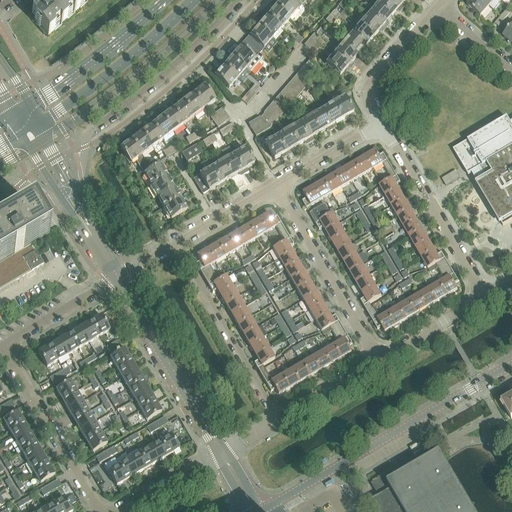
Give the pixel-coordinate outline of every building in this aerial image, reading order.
[(53,0),(50,3),(47,0),(44,0),(42,3),(44,5),(32,15),(36,19),(34,21),(48,37),(89,0),(53,0)] [(283,0),(276,9),(289,20),(298,11),(302,5),(296,0),(286,0),(283,0)] [(382,0),(377,6),(391,18),(399,8),(389,0),(382,0)] [(389,0),(399,8),(406,0),(389,0)] [(489,7),(480,0),(472,0),(467,6),(480,17),(489,7)] [(391,18),(377,6),(369,16),(382,28),(391,18)] [(289,20),(276,9),(270,15),(269,14),(266,17),(281,30),(289,20)] [(501,17),(504,20),(510,14),(506,11),(501,17)] [(330,17),(335,21),(339,16),(334,12),(330,17)] [(369,16),(360,26),(374,38),(382,28),(369,16)] [(259,28),(272,40),(281,30),(266,17),(263,20),(264,22),(259,28)] [(335,21),(330,17),(326,21),(331,26),(335,21)] [(504,20),(501,17),(495,24),(499,27),(504,20)] [(374,38),(360,26),(352,36),(365,48),(374,38)] [(511,45),(511,26),(503,37),(511,45)] [(247,45),(259,55),(264,50),(272,40),(259,28),(250,38),(252,40),(247,45)] [(319,39),(314,35),(304,46),(309,50),(319,39)] [(343,46),(357,57),(365,48),(352,36),(343,46)] [(298,37),(294,41),(299,46),(303,41),(298,37)] [(309,50),(313,54),(314,55),(324,43),(319,39),(309,50)] [(295,51),(299,46),(294,41),(290,46),(295,51)] [(232,58),(246,70),(255,60),(259,55),(247,45),(243,50),(241,48),(232,58)] [(348,67),(351,63),(357,57),(343,46),(334,55),(348,67)] [(339,77),(348,67),(334,55),(326,65),(339,77)] [(222,67),(237,80),(246,70),(232,58),(226,65),(225,64),(222,67)] [(306,65),(317,75),(322,70),(311,60),(306,65)] [(302,70),(313,80),(317,75),(306,65),(302,70)] [(237,80),(222,67),(219,70),(221,72),(215,78),(229,90),(237,80)] [(298,75),(309,85),(313,80),(302,70),(298,75)] [(293,80),(305,89),(309,85),(298,75),(293,80)] [(264,86),(269,81),(265,77),(260,83),(264,86)] [(289,84),(301,94),(305,89),(293,80),(289,84)] [(285,89),(296,99),(301,94),(289,84),(285,89)] [(251,90),(256,95),(260,90),(255,86),(251,90)] [(193,94),(204,110),(218,100),(212,91),(209,94),(204,88),(197,93),(196,92),(193,94)] [(281,94),(292,104),(296,99),(285,89),(281,94)] [(256,95),(251,90),(242,101),(247,106),(256,95)] [(183,104),(194,118),(204,110),(193,94),(189,97),(190,98),(183,104)] [(277,99),(288,109),(292,104),(281,94),(277,99)] [(272,104),(284,114),(288,109),(277,99),(272,104)] [(332,105),(342,121),(353,114),(344,99),(332,105)] [(194,118),(183,104),(176,109),(175,107),(172,110),(184,126),(194,118)] [(268,109),(279,119),(284,114),(272,104),(268,109)] [(321,112),(330,128),(342,121),(332,105),(321,112)] [(214,123),(226,114),(222,109),(210,118),(214,123)] [(264,114),(275,123),(279,119),(268,109),(264,114)] [(184,126),(172,110),(168,112),(169,114),(162,119),(173,133),(184,126)] [(310,119),(319,134),(330,128),(321,112),(310,119)] [(226,114),(214,123),(218,129),(230,120),(226,114)] [(261,119),(270,127),(274,123),(275,124),(275,123),(264,114),(264,115),(261,119)] [(271,128),(270,127),(261,119),(260,118),(248,125),(256,138),(269,130),(271,128)] [(173,133),(162,119),(155,124),(154,123),(151,125),(163,141),(173,133)] [(299,125),(308,141),(319,134),(310,119),(299,125)] [(507,119),(453,151),(463,167),(468,176),(472,174),(474,177),(473,177),(476,181),(477,183),(475,184),(499,225),(501,224),(510,218),(511,217),(511,122),(510,124),(507,119)] [(163,141),(151,125),(148,128),(149,129),(141,135),(152,149),(163,141)] [(223,138),(236,131),(232,125),(219,132),(223,138)] [(288,132),(297,147),(308,141),(299,125),(288,132)] [(276,138),(286,154),(297,147),(288,132),(276,138)] [(191,136),(195,142),(200,139),(197,133),(191,136)] [(152,149),(141,135),(135,139),(134,138),(130,141),(142,157),(152,149)] [(195,142),(191,136),(186,139),(189,146),(195,142)] [(208,139),(212,145),(217,142),(214,136),(208,139)] [(286,154),(276,138),(265,145),(274,161),(286,154)] [(212,145),(208,139),(203,142),(206,148),(212,145)] [(423,140),(418,143),(421,150),(427,147),(423,140)] [(147,163),(142,157),(130,141),(127,143),(128,145),(120,150),(131,165),(136,161),(144,176),(153,170),(150,165),(148,166),(147,163)] [(168,150),(172,156),(177,152),(174,146),(168,150)] [(182,155),(187,163),(202,154),(197,146),(182,155)] [(172,156),(168,150),(163,153),(167,159),(172,156)] [(234,157),(243,172),(254,165),(245,150),(234,157)] [(376,152),(365,158),(373,171),(383,165),(388,162),(383,155),(379,157),(376,152)] [(243,172),(234,157),(222,163),(231,179),(243,172)] [(355,164),(363,177),(373,171),(365,158),(355,164)] [(150,165),(153,170),(160,166),(157,161),(152,164),(150,165)] [(388,162),(383,165),(386,170),(391,168),(388,162)] [(231,179),(222,163),(211,170),(220,185),(231,179)] [(345,170),(352,183),(363,177),(355,164),(345,170)] [(153,170),(144,176),(151,188),(167,179),(160,166),(153,170)] [(386,170),(389,176),(394,173),(391,168),(386,170)] [(220,185),(211,170),(200,177),(193,180),(203,196),(209,192),(217,187),(217,188),(221,186),(220,185)] [(335,176),(342,189),(352,183),(345,170),(335,176)] [(456,171),(442,180),(446,187),(460,179),(456,171)] [(324,182),(332,195),(342,189),(335,176),(324,182)] [(397,177),(392,180),(380,187),(386,198),(399,190),(396,186),(400,183),(397,177)] [(167,179),(151,188),(158,198),(173,189),(167,179)] [(314,188),(322,201),(332,195),(324,182),(314,188)] [(322,201),(314,188),(304,194),(307,200),(303,202),(307,209),(322,201)] [(173,189),(158,198),(164,210),(180,200),(173,189)] [(399,190),(386,198),(392,208),(405,201),(399,190)] [(180,200),(164,210),(171,221),(187,212),(180,200)] [(405,201),(392,208),(398,218),(411,211),(405,201)] [(331,216),(328,212),(325,206),(310,215),(316,225),(331,216)] [(50,234),(34,207),(0,227),(0,291),(32,272),(25,260),(36,253),(31,245),(50,234)] [(411,211),(398,218),(404,228),(417,221),(411,211)] [(259,221),(266,233),(276,228),(281,225),(277,217),(272,220),(269,214),(259,221)] [(326,233),(339,225),(333,215),(331,216),(316,225),(319,231),(324,228),(326,233)] [(266,233),(259,221),(248,227),(256,239),(266,233)] [(417,221),(404,228),(410,239),(423,231),(417,221)] [(281,225),(276,228),(279,233),(284,230),(281,225)] [(332,243),(345,236),(339,225),(326,233),(332,243)] [(256,239),(248,227),(238,233),(246,245),(256,239)] [(282,239),(287,236),(284,230),(279,233),(282,239)] [(423,231),(410,239),(416,249),(429,242),(423,231)] [(246,245),(238,233),(228,239),(235,251),(246,245)] [(338,253),(351,246),(345,236),(332,243),(338,253)] [(235,251),(228,239),(218,245),(225,257),(235,251)] [(279,261),(292,253),(289,249),(293,246),(290,240),(273,250),(279,261)] [(429,242),(416,249),(422,259),(435,252),(429,242)] [(225,257),(218,245),(207,251),(215,264),(225,257)] [(344,264),(357,256),(351,246),(338,253),(344,264)] [(200,272),(210,267),(215,264),(207,251),(197,257),(200,262),(196,265),(200,272)] [(435,252),(422,259),(428,270),(436,265),(445,260),(442,254),(437,256),(435,252)] [(32,272),(43,266),(36,253),(25,260),(32,272)] [(285,271),(298,263),(292,253),(279,261),(285,271)] [(350,274),(363,266),(357,256),(344,264),(350,274)] [(436,265),(438,269),(439,271),(448,265),(445,260),(436,265)] [(291,281),(304,274),(298,263),(285,271),(291,281)] [(438,269),(436,265),(428,270),(430,274),(438,269)] [(442,276),(451,270),(448,265),(439,271),(442,276)] [(356,284),(369,277),(363,266),(350,274),(356,284)] [(210,267),(200,272),(203,277),(213,272),(210,267)] [(445,281),(454,275),(451,270),(442,276),(445,281)] [(216,277),(213,272),(203,277),(206,282),(216,277)] [(216,278),(218,282),(226,277),(224,274),(216,278)] [(297,291),(310,284),(304,274),(291,281),(297,291)] [(454,275),(445,281),(439,284),(447,297),(457,290),(454,285),(459,282),(454,275)] [(218,282),(216,278),(216,277),(206,282),(209,288),(218,282)] [(219,296),(232,288),(226,277),(218,282),(209,288),(213,294),(217,291),(219,296)] [(362,294),(375,287),(369,277),(356,284),(362,294)] [(303,302),(316,294),(310,284),(297,291),(303,302)] [(447,297),(439,284),(429,290),(437,303),(447,297)] [(375,287),(362,294),(365,299),(361,301),(364,307),(381,297),(375,287)] [(232,288),(219,296),(225,306),(238,298),(232,288)] [(437,303),(429,290),(419,296),(426,309),(437,303)] [(309,312),(322,304),(316,294),(303,302),(309,312)] [(426,309),(419,296),(409,302),(416,315),(426,309)] [(238,298),(225,306),(231,316),(244,308),(238,298)] [(416,315),(409,302),(398,308),(406,321),(416,315)] [(315,322),(328,315),(322,304),(309,312),(315,322)] [(244,308),(231,316),(237,326),(250,319),(244,308)] [(406,321),(398,308),(388,314),(396,327),(406,321)] [(372,309),(367,312),(370,317),(375,314),(373,310),(372,309)] [(375,314),(370,317),(373,323),(378,320),(376,316),(375,314)] [(373,323),(378,330),(382,328),(385,333),(396,327),(388,314),(378,320),(373,323)] [(328,315),(315,322),(321,333),(329,328),(338,323),(335,317),(331,319),(328,315)] [(91,323),(99,338),(110,331),(101,317),(91,323)] [(250,319),(237,326),(244,337),(256,329),(250,319)] [(99,338),(91,323),(80,329),(89,344),(99,338)] [(329,328),(331,332),(332,333),(341,328),(338,323),(329,328)] [(331,332),(329,328),(321,333),(324,336),(331,332)] [(335,338),(344,333),(341,328),(332,333),(335,338)] [(89,344),(80,329),(70,335),(78,350),(89,344)] [(256,329),(244,337),(250,347),(262,339),(256,329)] [(338,344),(347,338),(344,333),(335,338),(338,344)] [(78,350),(70,335),(59,341),(68,356),(78,350)] [(333,347),(340,359),(351,353),(347,348),(352,345),(347,338),(338,344),(333,347)] [(262,339),(250,347),(256,357),(268,350),(262,339)] [(68,356),(59,341),(49,347),(57,362),(68,356)] [(57,362),(49,347),(38,354),(47,368),(57,362)] [(112,358),(123,351),(120,347),(115,350),(109,353),(112,358)] [(322,353),(330,365),(340,359),(333,347),(322,353)] [(123,351),(112,358),(110,359),(116,369),(131,361),(125,350),(123,351)] [(268,350),(256,357),(258,362),(254,364),(257,370),(275,360),(268,350)] [(312,359),(320,372),(330,365),(322,353),(312,359)] [(86,361),(89,364),(97,360),(94,356),(86,361)] [(302,365),(309,378),(320,372),(312,359),(302,365)] [(89,364),(86,361),(79,365),(81,369),(89,364)] [(131,361),(116,369),(122,380),(137,371),(131,361)] [(292,371),(299,384),(309,378),(302,365),(292,371)] [(137,371),(122,380),(129,390),(143,382),(137,371)] [(260,374),(263,380),(268,377),(265,371),(260,374)] [(281,377),(289,390),(299,384),(292,371),(281,377)] [(49,379),(53,385),(64,379),(60,373),(49,379)] [(268,377),(263,380),(266,385),(272,382),(268,377)] [(281,377),(272,382),(266,385),(271,393),(275,390),(278,396),(289,390),(281,377)] [(62,401),(77,392),(71,382),(56,391),(62,401)] [(143,382),(129,390),(135,401),(149,392),(143,382)] [(77,392),(62,401),(68,412),(83,403),(77,392)] [(149,392),(135,401),(141,411),(155,403),(149,392)] [(511,396),(501,403),(511,420),(511,419),(511,396)] [(15,408),(12,403),(11,402),(1,408),(4,414),(15,408)] [(83,403),(68,412),(74,422),(89,413),(83,403)] [(155,403),(141,411),(147,422),(162,413),(155,403)] [(9,432),(24,423),(18,413),(3,421),(9,432)] [(89,413),(74,422),(80,432),(95,424),(89,413)] [(168,424),(165,418),(154,424),(158,430),(168,424)] [(16,442),(30,434),(24,423),(9,432),(16,442)] [(95,424),(80,432),(86,443),(101,434),(95,424)] [(154,433),(150,435),(154,441),(158,439),(155,432),(154,433)] [(22,453),(36,444),(30,434),(16,442),(22,453)] [(101,434),(86,443),(93,453),(107,445),(101,434)] [(160,442),(169,456),(179,450),(171,436),(160,442)] [(169,456),(160,442),(150,448),(158,462),(169,456)] [(422,445),(421,442),(410,449),(412,451),(414,454),(416,453),(418,457),(423,454),(422,452),(425,450),(424,448),(422,445)] [(28,464),(43,455),(36,444),(22,453),(28,464)] [(158,462),(150,448),(139,454),(148,469),(158,462)] [(96,458),(99,464),(99,465),(110,458),(106,452),(96,458)] [(148,469),(139,454),(129,460),(138,475),(148,469)] [(34,474),(49,465),(43,455),(28,464),(34,474)] [(138,475),(129,460),(119,466),(127,481),(138,475)] [(405,465),(409,472),(417,467),(413,460),(405,465)] [(49,465),(34,474),(40,485),(55,476),(49,465)] [(127,481),(119,466),(108,472),(117,487),(127,481)] [(61,487),(58,482),(58,481),(47,487),(51,493),(61,487)] [(76,503),(73,496),(66,500),(70,506),(76,503)] [(53,504),(57,511),(72,511),(64,498),(53,504)]
